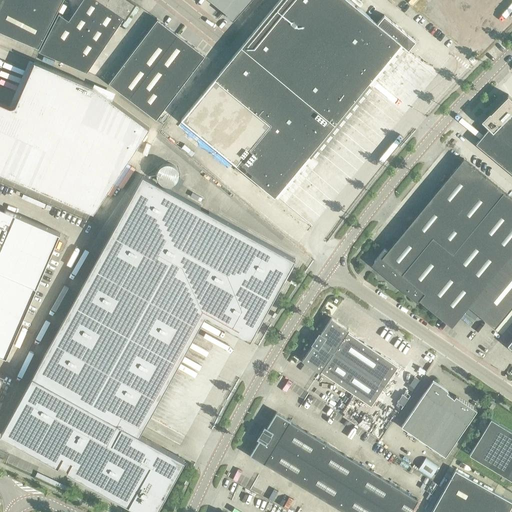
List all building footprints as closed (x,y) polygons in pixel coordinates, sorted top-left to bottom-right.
[(0,0),(0,31),(39,49),(43,40),(63,0),(0,0)] [(82,0),(69,20),(59,13),(39,51),(87,72),(110,37),(124,17),(126,19),(136,4),(130,0),(82,0)] [(378,23),(349,0),(279,0),(181,119),(275,196),(381,67),(389,74),(416,41),(384,15),(378,23)] [(233,21),(249,0),(210,0),(226,13),(225,14),(233,21)] [(157,119),(205,55),(157,19),(109,82),(157,119)] [(149,128),(93,87),(34,61),(34,62),(35,62),(14,109),(0,102),(0,171),(94,212),(149,128)] [(511,173),(511,98),(508,94),(482,121),(489,128),(476,144),(511,173)] [(511,255),(511,198),(464,159),(387,251),(385,249),(372,264),(418,302),(420,300),(452,327),(511,255)] [(250,341),(295,259),(143,176),(1,434),(143,511),(156,511),(185,460),(139,432),(203,315),(250,341)] [(0,354),(7,357),(60,233),(0,207),(0,354)] [(314,338),(317,340),(385,386),(398,366),(348,332),(349,330),(331,318),(317,339),(314,337),(314,338)] [(372,406),(385,386),(317,340),(302,361),(320,373),(321,371),(372,406)] [(414,389),(420,381),(414,377),(409,385),(414,389)] [(448,390),(433,380),(402,426),(446,456),(477,410),(456,396),(454,398),(447,393),(448,390)] [(410,395),(405,392),(403,395),(403,394),(397,402),(398,403),(396,405),(401,408),(410,395)] [(411,511),(419,500),(292,423),(290,421),(291,421),(276,412),(267,428),(265,426),(257,438),(260,440),(250,455),(264,464),(265,464),(343,511),(411,511)] [(511,431),(491,419),(469,455),(511,480),(511,431)] [(425,459),(418,471),(430,479),(438,468),(425,459)] [(511,501),(455,470),(431,511),(508,511),(511,506),(511,501)]
